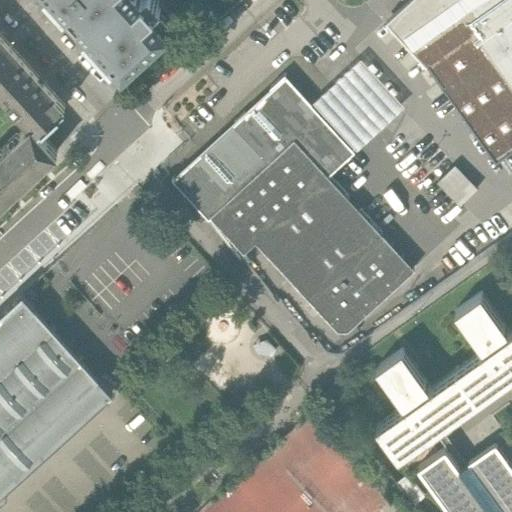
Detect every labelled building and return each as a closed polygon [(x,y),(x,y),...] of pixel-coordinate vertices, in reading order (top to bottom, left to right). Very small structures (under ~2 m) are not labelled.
[(50,0),(64,15),(66,13),(86,34),(83,37),(112,67),(114,65),(122,75),(138,60),(140,62),(182,24),(161,2),(159,3),(156,0),(50,0)] [(511,0),(410,0),(390,19),(426,60),(496,159),(511,147),(511,0)] [(0,91),(31,126),(35,122),(40,128),(68,103),(44,76),(0,28),(0,91)] [(361,58),(313,101),(356,149),(404,105),(361,58)] [(353,151),(285,76),(257,102),(249,101),(249,109),(209,145),(202,144),(202,152),(172,178),(208,217),(211,215),(243,250),(255,239),(337,329),(348,330),(414,269),(327,174),(353,151)] [(31,126),(0,153),(0,201),(35,169),(58,148),(40,128),(35,122),(31,126)] [(459,161),(441,179),(464,203),(482,185),(459,161)] [(421,337),(390,359),(417,397),(390,416),(412,447),(511,377),(511,290),(503,278),(471,301),(498,339),(447,375),(421,337)] [(0,488),(109,391),(21,293),(0,311),(0,488)] [(511,511),(511,435),(477,459),(463,439),(437,456),(474,511),(511,511)]
